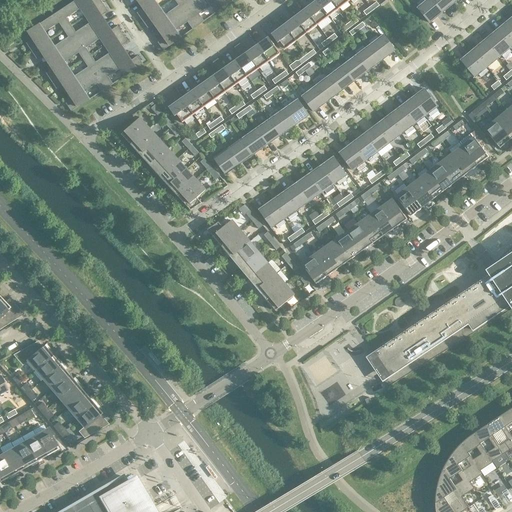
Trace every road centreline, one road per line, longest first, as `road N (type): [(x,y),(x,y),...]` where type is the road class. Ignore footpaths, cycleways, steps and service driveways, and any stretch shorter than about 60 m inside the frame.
road 1 (residential): [(174,240),(495,0)]
road 2 (residential): [(270,356),(511,184)]
road 3 (secondary): [(268,511),(511,359)]
road 4 (residential): [(13,511),(150,433)]
road 5 (residential): [(53,317),(150,433)]
road 6 (unclassified): [(270,356),(174,240)]
road 7 (residential): [(150,433),(270,356)]
road 8 (unclassified): [(174,240),(82,139)]
